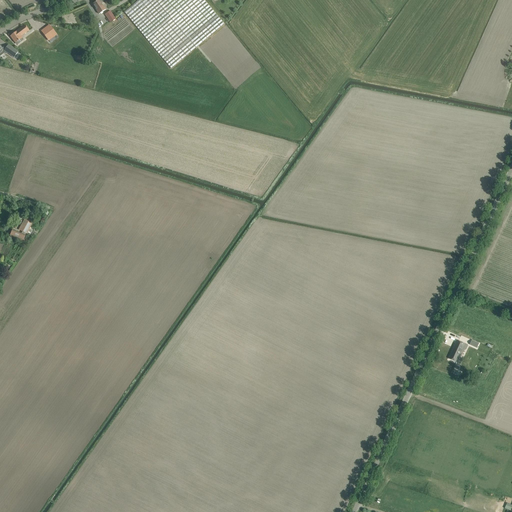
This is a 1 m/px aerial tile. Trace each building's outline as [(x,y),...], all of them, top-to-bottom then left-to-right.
[(99,14),(106,10),(103,6),(99,0),(93,4),(99,14)] [(171,69),(224,24),(203,0),(138,0),(124,12),(171,69)] [(115,19),(110,11),(105,14),(110,23),(115,19)] [(21,36),(29,31),(25,25),(10,36),(15,43),(22,38),(21,36)] [(56,35),(49,25),(41,31),(48,41),(56,35)] [(0,56),(1,56),(0,54),(0,52),(2,51),(6,54),(7,53),(14,58),(18,52),(8,45),(5,49),(3,48),(2,49),(0,46),(0,56)] [(12,230),(10,236),(23,241),(25,235),(25,233),(31,236),(35,226),(32,225),(33,222),(29,220),(33,213),(29,211),(25,217),(21,226),(23,227),(21,231),(22,232),(21,234),(12,230)] [(476,339),(474,345),(483,349),(486,344),(476,339)] [(457,341),(449,359),(456,362),(460,364),(461,364),(460,364),(461,364),(461,363),(461,362),(462,361),(461,361),(462,361),(462,360),(463,359),(460,358),(459,358),(460,357),(461,355),(460,355),(460,354),(463,347),(464,347),(464,345),(465,344),(462,343),(457,341)]
